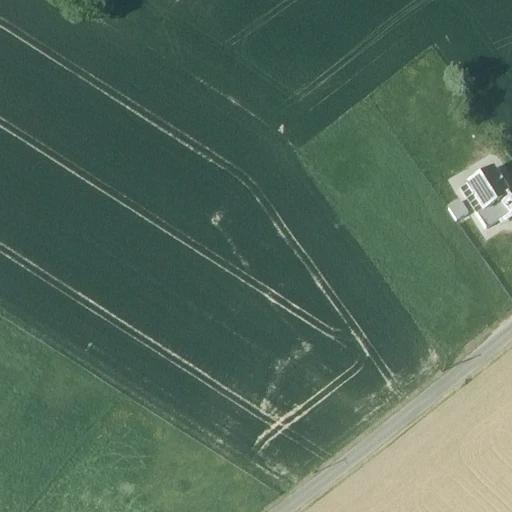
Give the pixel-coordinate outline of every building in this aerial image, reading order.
[(492,172),(466,188),(482,212),(482,213),(486,211),(499,204),(508,199),(508,198),(492,172)] [(511,194),(508,198),(508,199),(499,204),(508,214),(510,216),(511,214),(511,194)] [(458,222),(469,215),(461,203),(450,210),(458,222)] [(508,214),(499,204),(486,211),(495,224),(496,223),(498,226),(503,222),(500,219),(508,214)] [(495,224),(486,211),(482,213),(482,212),(476,216),(485,230),(495,224)]
